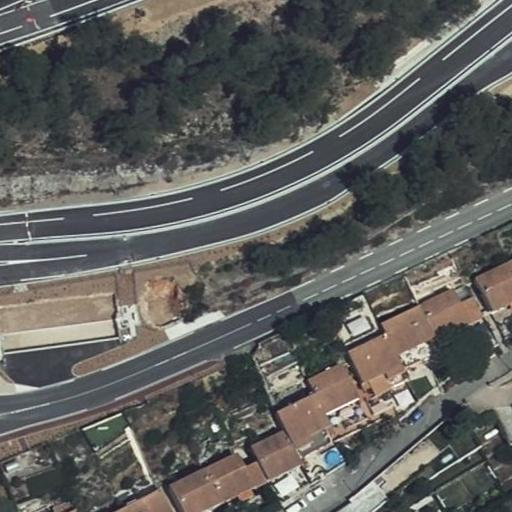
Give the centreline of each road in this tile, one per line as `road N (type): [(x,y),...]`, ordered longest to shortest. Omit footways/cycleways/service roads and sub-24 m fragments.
road 1 (motorway): [(511,15),(368,129),(256,188),(147,217),(0,234)]
road 2 (secondary): [(511,203),(77,396)]
